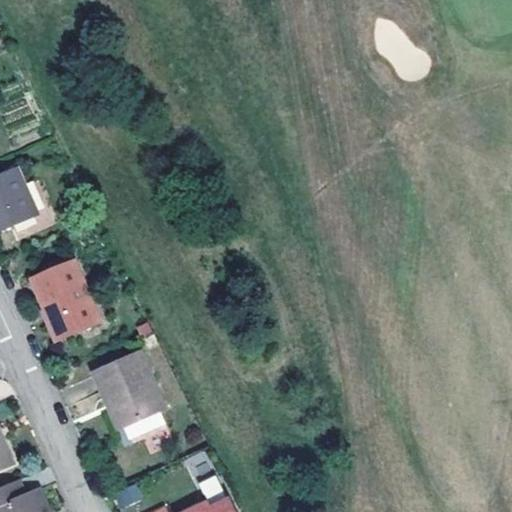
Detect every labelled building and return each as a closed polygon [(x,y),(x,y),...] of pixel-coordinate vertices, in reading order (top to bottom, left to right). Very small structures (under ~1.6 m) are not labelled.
[(16,170),(0,177),(0,232),(37,216),(16,170)] [(40,268),(43,276),(69,265),(65,257),(40,268)] [(51,309),(64,337),(100,322),(74,263),(69,265),(43,276),(33,281),(46,311),(51,309)] [(46,311),(59,339),(64,337),(51,309),(46,311)] [(140,352),(95,373),(107,400),(112,398),(123,425),(165,406),(140,352)] [(0,434),(0,467),(12,462),(0,434)] [(194,479),(213,468),(202,449),(183,461),(194,479)] [(216,475),(198,481),(204,499),(223,493),(216,475)] [(16,480),(0,486),(0,511),(46,511),(37,491),(24,497),(16,480)] [(131,486),(118,492),(124,505),(137,499),(131,486)] [(163,511),(162,510),(156,511),(234,511),(229,500),(208,510),(204,503),(185,511),(163,511)]
